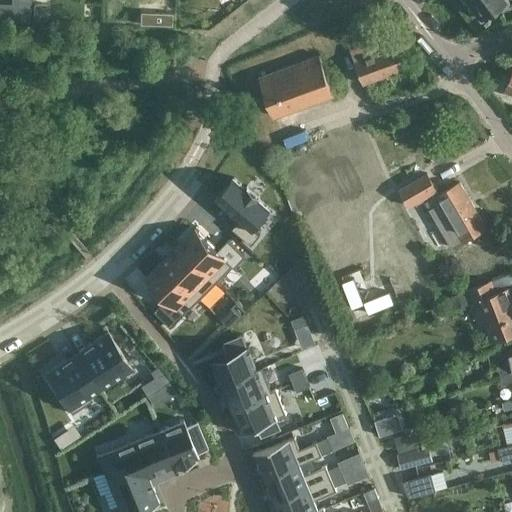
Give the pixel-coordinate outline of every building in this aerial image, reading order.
[(467,0),(470,3),(469,3),(481,19),(486,15),(488,17),(492,13),(491,12),(505,0),(467,0)] [(363,82),(405,67),(387,20),(370,27),(375,40),(350,49),(363,82)] [(273,115),(334,93),(319,53),(259,75),(273,115)] [(434,194),(432,191),(435,189),(425,172),(397,188),(407,205),(424,195),(427,200),(424,201),(429,209),(450,246),(485,226),(458,180),(434,194)] [(233,176),(216,197),(240,217),(232,227),(251,244),(259,233),(252,227),(269,207),(257,197),(259,195),(247,185),(245,186),(233,176)] [(195,227),(178,243),(215,281),(232,264),(195,227)] [(178,243),(162,259),(199,297),(215,281),(178,243)] [(162,259),(145,276),(183,314),(199,297),(162,259)] [(495,291),(491,280),(465,290),(473,310),(480,307),(493,339),(511,332),(511,293),(509,286),(495,291)] [(303,313),(290,319),(294,328),(307,323),(303,313)] [(106,329),(75,350),(100,387),(131,367),(106,329)] [(247,344),(242,333),(222,341),(226,352),(210,359),(220,383),(262,366),(262,365),(257,367),(248,343),(247,344)] [(500,372),(511,369),(511,346),(505,349),(508,361),(497,363),(500,372)] [(75,350),(43,371),(70,412),(91,399),(88,395),(100,387),(75,350)] [(271,389),(262,366),(220,383),(230,407),(276,388),(276,387),(271,389)] [(301,367),(288,372),(292,381),(305,376),(301,367)] [(511,369),(500,372),(502,382),(511,379),(511,369)] [(305,376),(292,381),(296,390),(309,385),(305,376)] [(281,428),(276,416),(286,412),(276,388),(230,407),(240,431),(256,425),(261,436),(281,428)] [(402,429),(398,414),(376,420),(380,436),(402,429)] [(182,418),(157,428),(172,465),(173,465),(174,466),(194,458),(193,457),(197,455),(195,451),(206,447),(195,419),(184,424),(182,418)] [(157,428),(110,447),(116,463),(117,464),(130,458),(136,473),(140,472),(147,475),(159,471),(172,465),(157,428)] [(418,444),(415,432),(395,437),(399,449),(418,444)] [(289,437),(252,452),(262,477),(299,462),(333,448),(329,440),(318,444),(316,441),(294,449),(289,437)] [(511,444),(500,447),(502,459),(511,456),(511,444)] [(432,459),(429,446),(419,449),(419,447),(397,453),(401,467),(432,459)] [(116,463),(102,469),(118,511),(130,511),(158,501),(152,486),(147,475),(140,472),(136,473),(130,458),(117,464),(116,463)] [(299,462),(262,477),(272,500),(342,472),(339,463),(327,468),(326,464),(304,473),(299,462)] [(342,472),(272,500),(276,511),(310,511),(318,509),(314,497),(336,488),(334,485),(346,480),(342,472)] [(429,472),(402,479),(408,496),(434,489),(429,472)]
